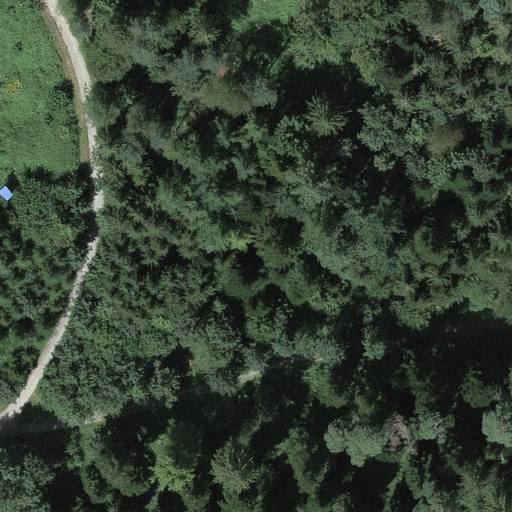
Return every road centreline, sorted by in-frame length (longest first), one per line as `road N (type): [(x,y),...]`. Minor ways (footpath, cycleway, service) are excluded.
road 1 (track): [(511,322),(0,432)]
road 2 (track): [(34,0),(82,84),(84,261),(0,424)]
